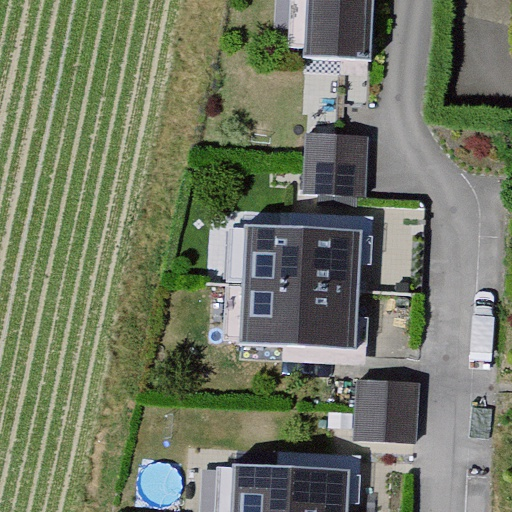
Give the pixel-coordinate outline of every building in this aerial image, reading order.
[(373,0),(306,0),(304,56),(370,60),(373,0)] [(303,133),(299,196),(364,200),(368,137),(303,133)] [(374,243),(242,237),(236,358),(368,365),(374,243)] [(356,440),(417,440),(416,382),(356,383),(356,440)] [(361,511),(363,480),(232,474),(229,511),(361,511)]
